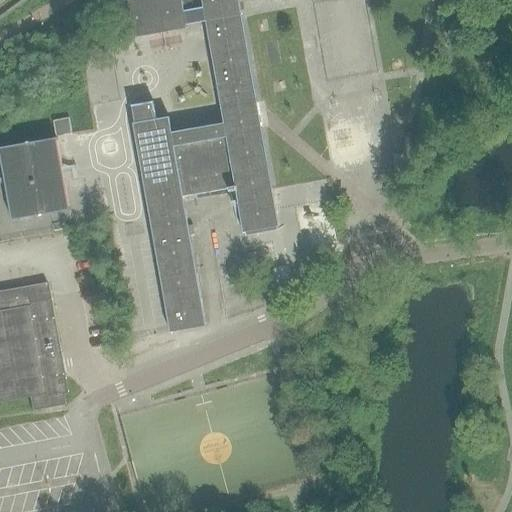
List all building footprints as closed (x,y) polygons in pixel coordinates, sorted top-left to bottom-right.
[(132,0),(118,3),(125,41),(187,30),(186,26),(206,22),(224,126),(172,136),(169,118),(156,120),(153,102),(131,106),(131,107),(132,107),(134,118),(143,118),(143,122),(133,124),(170,334),(206,327),(183,198),(228,190),(229,193),(236,192),(243,234),(279,227),(261,129),(238,0),(132,0)] [(56,138),(72,135),(69,120),(53,123),(56,138)] [(406,133),(402,156),(416,159),(420,136),(406,133)] [(70,211),(57,139),(0,148),(0,156),(12,221),(70,211)] [(393,154),(385,193),(408,197),(416,159),(402,156),(393,154)] [(270,286),(289,283),(287,268),(268,271),(270,286)] [(47,284),(0,292),(0,403),(29,398),(31,412),(64,406),(62,395),(67,394),(64,377),(49,294),(47,284)]
